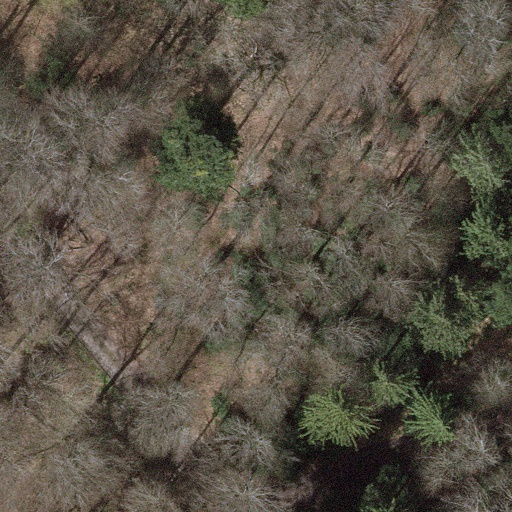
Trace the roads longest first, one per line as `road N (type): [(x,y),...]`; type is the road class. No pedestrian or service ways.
road 1 (track): [(257,511),(0,216)]
road 2 (track): [(511,413),(276,511)]
